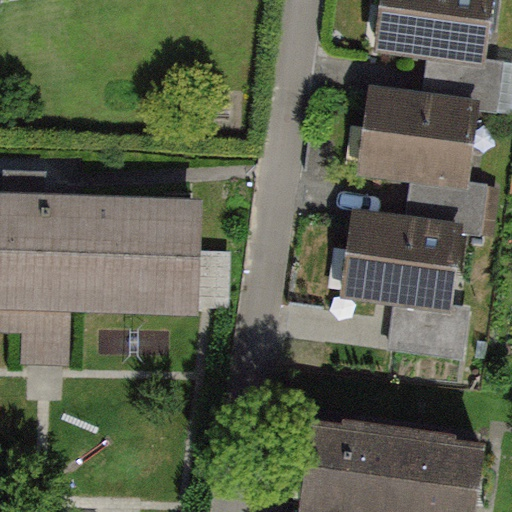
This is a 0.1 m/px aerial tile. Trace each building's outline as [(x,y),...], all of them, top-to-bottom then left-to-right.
[(494,0),(396,0),(387,45),(480,65),(494,0)] [(473,117),(384,99),(372,158),(461,175),(473,117)] [(193,217),(0,208),(0,306),(189,314),(193,217)] [(453,237),(364,223),(353,288),(442,303),(453,237)] [(466,511),(476,458),(317,432),(304,511),(312,511),(466,511)]
